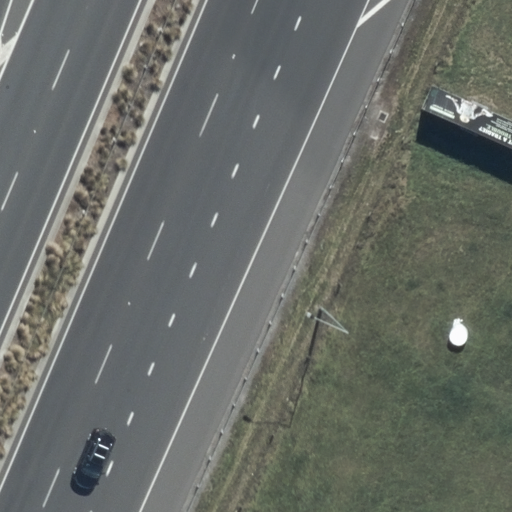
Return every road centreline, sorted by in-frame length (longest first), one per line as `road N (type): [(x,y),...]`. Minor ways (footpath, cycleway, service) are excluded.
road 1 (trunk): [(342,0),(99,511)]
road 2 (trunk): [(263,0),(49,511)]
road 3 (trunk): [(0,206),(87,0)]
